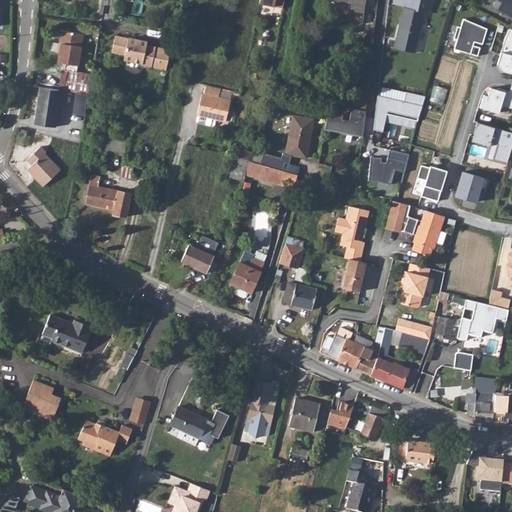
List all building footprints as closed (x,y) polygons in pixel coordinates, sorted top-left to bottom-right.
[(259,0),(259,3),(274,7),(283,9),(284,0),(259,0)] [(364,12),(365,0),(329,0),(352,3),(351,10),(364,12)] [(415,53),(424,12),(429,13),(432,1),(430,0),(407,0),(406,7),(403,7),(396,37),(399,38),(398,42),(396,41),(394,48),(415,53)] [(499,9),(511,16),(511,0),(498,0),(503,2),(499,9)] [(487,29),(464,20),(456,47),(477,54),(479,48),(472,45),(474,39),(483,42),(487,29)] [(511,29),(509,28),(504,37),(496,62),(496,65),(497,66),(498,68),(500,70),(510,74),(511,71),(511,54),(511,50),(511,29)] [(89,94),(92,74),(76,72),(83,34),(61,30),(59,44),(62,44),(61,52),(59,52),(58,62),(65,63),(64,70),(66,70),(63,90),(89,94)] [(143,58),(146,46),(147,42),(115,36),(111,52),(124,55),(123,59),(151,67),(152,60),(143,58)] [(372,53),(374,39),(365,38),(363,52),(372,53)] [(59,44),(51,42),(50,50),(59,52),(61,52),(62,44),(59,44)] [(170,52),(155,48),(146,46),(143,58),(152,60),(151,67),(166,71),(170,52)] [(352,108),(366,111),(369,86),(358,84),(357,98),(337,95),(336,105),(345,107),(352,108)] [(197,115),(226,121),(230,100),(218,97),(220,88),(206,85),(203,98),(201,97),(197,115)] [(58,90),(39,87),(34,123),(55,126),(61,90),(58,90)] [(482,95),(477,106),(499,113),(501,109),(505,107),(511,108),(511,91),(509,91),(497,87),(497,89),(489,87),(486,96),(482,95)] [(416,121),(424,96),(406,92),(403,101),(376,95),(373,130),(381,132),(386,113),(416,121)] [(329,104),(325,128),(363,136),(363,134),(366,111),(352,108),(350,120),(342,119),(345,107),(336,105),(329,104)] [(306,158),(314,118),(293,114),(285,154),(306,158)] [(511,145),(511,133),(475,121),(470,140),(489,146),(490,142),(496,144),(492,160),(506,164),(511,145)] [(124,156),(128,134),(97,126),(95,136),(102,138),(99,151),(124,156)] [(23,146),(27,131),(19,128),(15,144),(23,146)] [(43,186),(60,169),(45,153),(46,152),(41,146),(26,159),(32,165),(27,169),(43,186)] [(254,153),(240,149),(237,157),(249,160),(251,161),(254,153)] [(409,154),(389,149),(385,163),(379,161),(379,157),(370,158),(368,180),(390,185),(394,169),(403,172),(409,154)] [(298,175),(300,166),(254,153),(251,161),(252,161),(298,175)] [(244,180),(249,160),(237,157),(235,156),(230,177),(244,180)] [(293,188),(298,175),(252,161),(248,174),(293,188)] [(132,178),(134,164),(123,163),(121,176),(132,178)] [(422,165),(419,176),(429,179),(424,195),(438,199),(445,172),(422,165)] [(484,178),(466,172),(458,195),(477,201),(484,178)] [(113,214),(126,217),(131,193),(97,186),(99,177),(92,175),(87,200),(97,202),(97,206),(114,209),(113,214)] [(343,188),(356,192),(358,181),(345,179),(343,188)] [(415,243),(424,245),(422,253),(430,256),(432,248),(434,249),(444,216),(425,210),(422,221),(407,216),(410,205),(393,200),(390,208),(385,228),(400,232),(402,221),(407,222),(404,231),(414,234),(414,232),(417,232),(414,242),(415,243)] [(362,241),(369,210),(348,206),(345,218),(338,217),(335,231),(342,233),(339,245),(347,246),(363,250),(364,242),(362,241)] [(288,235),(287,240),(305,246),(306,241),(288,235)] [(207,272),(214,256),(213,255),(218,242),(208,237),(202,250),(189,244),(181,261),(207,272)] [(299,268),(305,248),(285,242),(279,263),(299,268)] [(413,250),(422,253),(424,245),(415,243),(413,250)] [(355,260),(360,261),(363,250),(347,246),(344,257),(349,258),(353,259),(355,260)] [(249,291),(251,292),(264,262),(253,257),(254,255),(245,251),(230,283),(236,285),(234,291),(235,293),(244,298),(247,297),(249,291)] [(353,259),(349,258),(343,285),(360,289),(366,262),(360,261),(355,260),(353,259)] [(420,306),(430,269),(420,266),(411,263),(408,272),(405,271),(401,284),(404,285),(402,291),(400,301),(401,303),(417,308),(420,306)] [(283,285),(286,276),(276,273),(273,282),(283,285)] [(312,309),(317,288),(288,282),(284,301),(291,303),(291,305),(312,309)] [(502,290),(493,289),(490,303),(509,307),(511,298),(501,296),(502,290)] [(438,300),(447,302),(448,293),(440,291),(438,300)] [(490,303),(466,298),(464,308),(474,310),(472,319),(462,316),(457,337),(467,339),(469,333),(481,336),(483,329),(493,331),(496,317),(506,319),(509,307),(490,303)] [(73,323),(50,314),(43,331),(53,335),(52,338),(51,340),(82,353),(91,331),(90,330),(91,327),(74,320),(73,323)] [(450,339),(454,319),(439,316),(435,336),(450,339)] [(396,330),(409,334),(412,322),(399,318),(396,330)] [(430,340),(433,327),(412,322),(409,334),(419,337),(430,340)] [(337,359),(341,349),(349,352),(354,341),(349,339),(352,332),(340,326),(337,334),(335,333),(333,337),(327,334),(320,352),(337,359)] [(382,343),(385,327),(380,326),(376,341),(382,343)] [(370,349),(373,342),(357,334),(354,341),(349,352),(352,353),(359,356),(360,354),(363,346),(370,349)] [(430,340),(419,337),(415,351),(425,354),(430,340)] [(130,346),(127,352),(134,356),(137,350),(130,346)] [(372,353),(373,350),(370,349),(363,346),(360,354),(369,359),(372,353)] [(347,364),(352,353),(349,352),(341,349),(337,359),(347,364)] [(472,355),(457,351),(454,353),(453,368),(470,370),(472,355)] [(127,352),(120,365),(127,369),(134,356),(127,352)] [(354,367),(359,356),(352,353),(347,364),(354,367)] [(378,357),(379,356),(374,354),(372,353),(369,359),(360,354),(359,356),(354,367),(372,375),(378,357)] [(386,381),(393,364),(378,357),(372,375),(386,381)] [(402,388),(409,370),(394,362),(393,364),(386,381),(402,388)] [(411,391),(419,371),(410,367),(409,370),(402,388),(411,391)] [(468,402),(468,414),(475,414),(474,420),(493,421),(495,394),(497,378),(476,376),(475,387),(471,386),(468,389),(466,393),(466,402),(468,402)] [(54,387),(34,380),(23,405),(54,418),(61,397),(52,393),(54,387)] [(268,433),(274,405),(268,404),(269,401),(275,402),(278,385),(257,380),(246,428),(268,433)] [(508,404),(509,395),(495,394),(493,421),(505,422),(508,404)] [(130,419),(133,420),(135,412),(146,415),(150,401),(136,397),(130,419)] [(320,403),(295,398),(289,426),(314,431),(320,403)] [(354,405),(341,402),(339,413),(330,411),(328,423),(346,428),(354,405)] [(170,424),(199,438),(208,419),(179,405),(170,424)] [(370,412),(383,417),(386,411),(372,406),(370,412)] [(208,419),(199,438),(210,444),(214,436),(216,438),(228,415),(215,410),(211,420),(208,419)] [(133,420),(144,423),(146,415),(135,412),(133,420)] [(383,417),(370,412),(361,434),(375,439),(383,417)] [(96,424),(85,419),(77,438),(83,441),(81,445),(109,456),(117,439),(126,443),(132,429),(122,425),(119,432),(105,426),(96,423),(96,424)] [(166,431),(196,445),(199,438),(170,424),(166,431)] [(405,460),(407,439),(399,438),(396,459),(405,460)] [(435,441),(427,440),(426,442),(407,439),(405,460),(424,463),(424,462),(433,463),(435,441)] [(232,443),(227,458),(237,461),(241,445),(232,443)] [(364,446),(358,444),(354,456),(360,458),(364,446)] [(309,449),(291,446),(288,458),(297,459),(306,461),(309,449)] [(502,460),(478,458),(478,467),(474,468),(474,481),(501,483),(502,463),(502,460)] [(294,470),(302,472),(306,461),(297,459),(294,470)] [(511,484),(511,463),(502,463),(501,483),(511,484)] [(353,483),(346,509),(355,511),(367,511),(370,506),(368,504),(370,498),(372,498),(375,490),(366,487),(369,477),(350,470),(346,481),(353,483)] [(210,489),(191,482),(188,491),(187,492),(184,491),(185,490),(175,486),(169,502),(176,504),(178,505),(176,511),(173,510),(172,511),(198,511),(202,502),(200,501),(201,497),(204,498),(206,498),(210,489)] [(35,487),(28,503),(44,509),(51,511),(99,511),(85,506),(88,498),(67,490),(64,498),(35,487)] [(4,511),(17,511),(22,500),(13,496),(4,511)]
